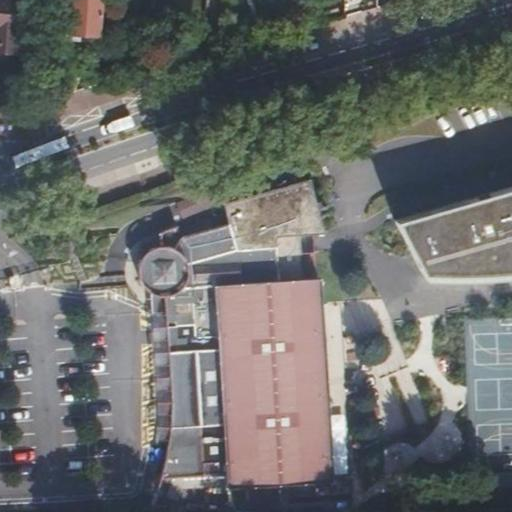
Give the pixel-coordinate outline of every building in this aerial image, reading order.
[(0,0),(0,54),(15,55),(17,34),(22,34),(24,0),(0,0)] [(100,2),(71,0),(65,0),(63,36),(98,39),(100,2)] [(316,250),(312,250),(311,234),(317,233),(321,225),(308,180),(287,185),(283,181),(279,185),(274,186),(275,189),(254,195),(249,190),(245,194),(240,195),(241,198),(221,204),(226,224),(180,237),(173,249),(172,248),(171,248),(169,247),(168,247),(167,247),(166,247),(166,246),(165,246),(164,246),(163,246),(162,246),(161,246),(160,246),(159,246),(158,246),(157,246),(156,246),(155,247),(154,247),(152,247),(152,248),(151,248),(150,248),(149,249),(148,250),(147,250),(146,251),(145,252),(144,252),(144,253),(143,254),(142,255),(141,256),(140,257),(140,258),(139,259),(138,260),(138,261),(137,262),(137,263),(137,264),(137,265),(136,266),(136,268),(136,269),(136,270),(136,271),(136,274),(137,275),(137,276),(137,277),(137,278),(138,281),(139,282),(140,283),(141,285),(142,286),(143,287),(144,288),(145,289),(147,291),(149,292),(150,293),(151,293),(152,294),(154,294),(155,295),(156,295),(157,295),(158,295),(159,295),(160,295),(161,295),(162,295),(169,409),(167,439),(159,477),(224,472),(226,484),(332,477),(316,250)] [(511,198),(396,230),(411,280),(511,253),(511,198)] [(153,438),(167,439),(169,409),(162,295),(161,295),(160,295),(159,295),(158,295),(157,295),(156,295),(155,295),(154,294),(152,294),(151,293),(150,293),(149,292),(153,438)] [(511,470),(489,471),(490,483),(511,481),(511,470)]
